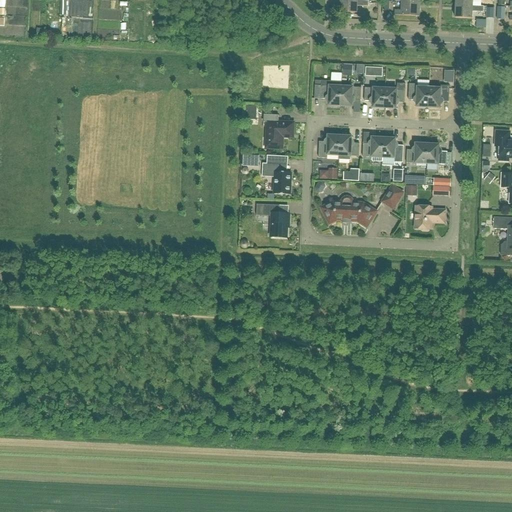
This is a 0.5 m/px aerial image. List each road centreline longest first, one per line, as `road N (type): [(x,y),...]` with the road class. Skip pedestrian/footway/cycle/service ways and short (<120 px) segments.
road 1 (residential): [(457,125),(310,121),(305,223),(321,241),(439,246),(451,245),(453,235)]
road 2 (unclassified): [(463,44),(328,37),(277,0)]
